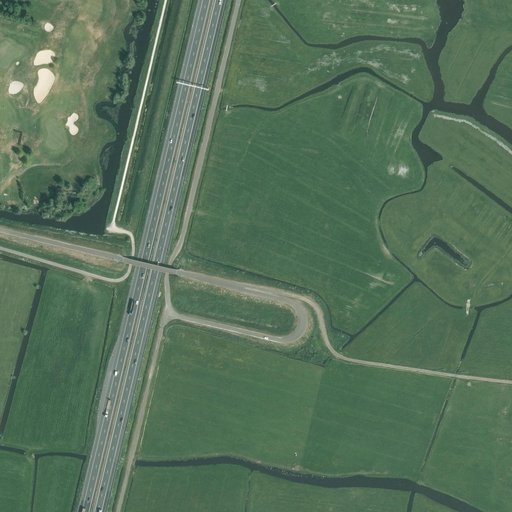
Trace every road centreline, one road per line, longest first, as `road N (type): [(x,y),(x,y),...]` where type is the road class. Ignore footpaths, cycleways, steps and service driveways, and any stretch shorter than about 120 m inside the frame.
road 1 (motorway): [(203,0),(81,511)]
road 2 (motorway): [(99,511),(220,0)]
road 3 (unclassified): [(169,314),(287,340),(303,325),(294,303),(0,231)]
road 4 (track): [(511,383),(339,357),(308,301),(219,282)]
road 5 (unclassified): [(169,314),(167,274),(238,0)]
road 6 (track): [(0,473),(26,461),(88,273)]
road 7 (unclassified): [(0,248),(118,280),(129,270),(133,241),(114,217)]
